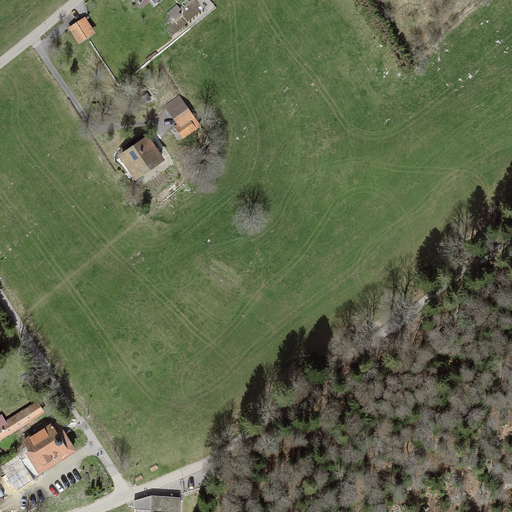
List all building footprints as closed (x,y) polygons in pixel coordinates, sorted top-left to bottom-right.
[(176,5),(167,13),(175,20),(181,15),(177,12),(180,9),(176,5)] [(92,32),(84,20),(77,24),(86,37),(92,32)] [(77,24),(71,28),(79,41),(86,37),(77,24)] [(178,97),(166,105),(180,124),(176,127),(183,137),(199,125),(183,102),(182,102),(178,97)] [(146,138),(122,155),(135,175),(160,158),(154,149),(157,147),(155,143),(151,145),(146,138)] [(0,438),(43,411),(37,402),(6,422),(2,415),(0,416),(0,438)] [(29,448),(26,450),(39,471),(74,449),(60,428),(55,432),(52,427),(53,426),(52,425),(31,437),(31,436),(24,440),(29,448)] [(8,485),(11,483),(16,491),(34,480),(18,456),(1,467),(6,474),(3,477),(8,485)] [(178,511),(180,496),(175,496),(151,494),(134,498),(134,500),(134,508),(150,509),(149,511),(178,511)]
